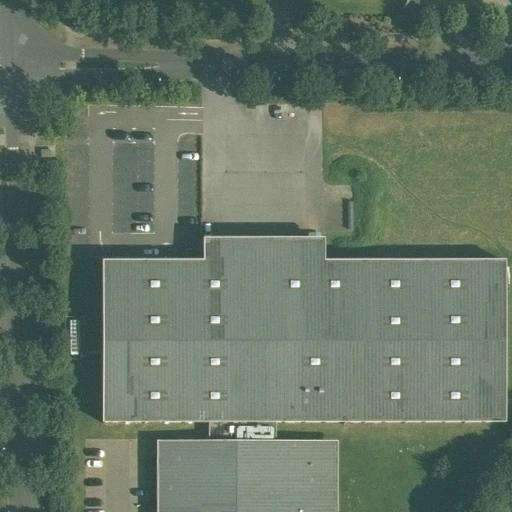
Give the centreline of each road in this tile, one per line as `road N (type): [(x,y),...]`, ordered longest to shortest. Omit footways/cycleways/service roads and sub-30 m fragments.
road 1 (unclassified): [(0,67),(511,66)]
road 2 (unclassified): [(0,106),(24,511)]
